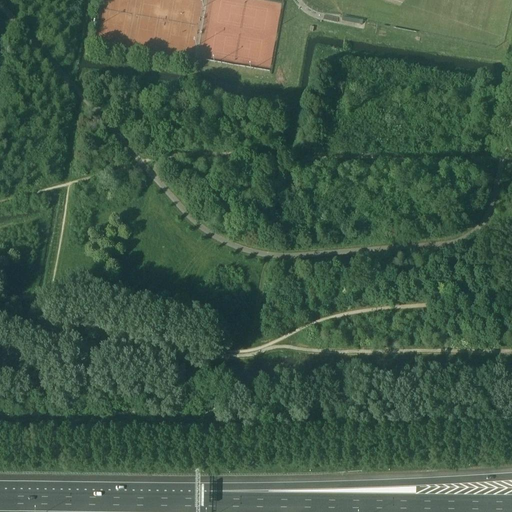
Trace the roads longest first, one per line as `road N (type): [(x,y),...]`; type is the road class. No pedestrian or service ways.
road 1 (unknown): [(511,352),(275,347),(216,355),(71,317)]
road 2 (unknown): [(65,352),(209,384),(215,406),(191,414),(0,412)]
road 3 (motorway): [(511,477),(248,487),(198,502)]
road 4 (motorway): [(511,506),(198,502)]
road 5 (motorway): [(198,502),(0,499)]
